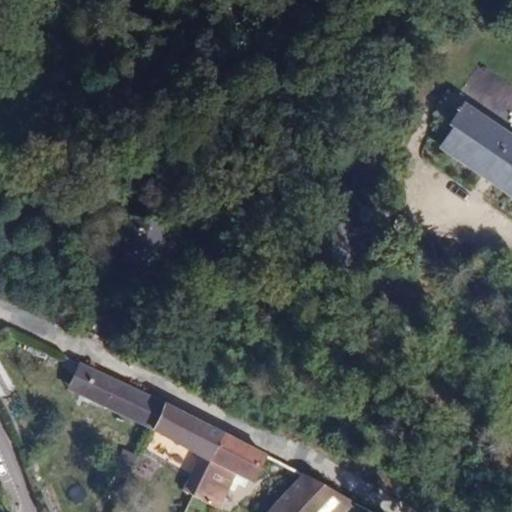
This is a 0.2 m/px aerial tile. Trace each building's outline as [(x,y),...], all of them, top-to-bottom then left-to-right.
[(511,140),(460,106),(445,126),(453,136),(442,154),(478,180),(478,185),(462,210),(485,224),(504,196),(511,200),(511,140)] [(1,359),(0,359),(0,397),(2,401),(17,394),(1,359)] [(95,371),(80,364),(74,375),(89,382),(95,371)] [(160,404),(95,371),(89,382),(84,393),(151,425),(160,404)] [(89,382),(74,375),(69,386),(84,393),(89,382)] [(163,405),(152,427),(209,455),(219,433),(163,405)] [(209,455),(189,495),(212,506),(229,472),(247,481),(260,454),(219,433),(209,455)] [(343,511),(353,502),(304,476),(282,499),(288,504),(280,511),(343,511)] [(165,511),(180,511),(184,506),(171,501),(165,511)]
